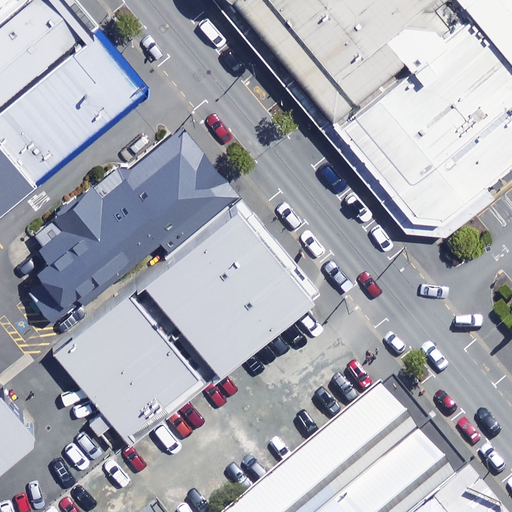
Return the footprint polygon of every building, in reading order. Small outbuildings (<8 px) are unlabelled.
[(0,99),(89,26),(66,0),(7,0),(0,6),(0,99)] [(511,0),(234,0),(241,9),(254,25),(273,48),(290,68),(310,92),(312,95),(320,105),(337,125),(356,148),(410,213),(423,214),(434,216),(442,213),(467,204),(474,199),(489,186),(503,175),(511,167),(511,0)] [(89,26),(0,99),(0,208),(144,93),(89,26)] [(237,189),(181,121),(128,164),(116,163),(28,233),(46,255),(35,264),(44,275),(27,288),(51,317),(79,294),(82,299),(160,236),(168,245),(237,189)] [(316,286),(237,193),(139,276),(218,369),(316,286)] [(200,385),(129,302),(49,370),(119,453),(200,385)] [(414,511),(458,476),(383,382),(226,511),(414,511)] [(0,472),(41,439),(2,391),(0,392),(0,472)] [(488,511),(458,476),(414,511),(488,511)]
